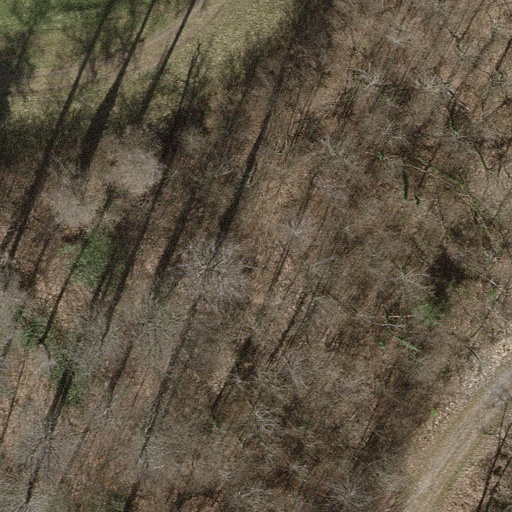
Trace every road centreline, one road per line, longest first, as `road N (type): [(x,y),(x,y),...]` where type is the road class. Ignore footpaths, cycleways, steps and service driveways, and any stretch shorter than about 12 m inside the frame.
road 1 (track): [(0,93),(126,73),(198,28),(218,0)]
road 2 (track): [(423,511),(439,475),(511,398)]
